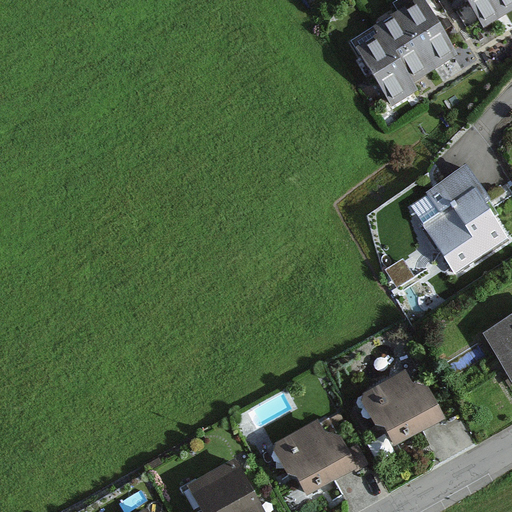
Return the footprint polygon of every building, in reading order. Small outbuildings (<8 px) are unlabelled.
[(499,0),(469,0),(484,25),(507,11),(499,0)] [(511,0),(499,0),(507,11),(511,8),(511,0)] [(402,16),(435,69),(455,57),(423,3),(402,16)] [(435,69),(402,16),(380,29),(384,36),(413,83),(435,69)] [(413,83),(384,36),(361,50),(394,105),(418,91),(413,83)] [(452,278),(511,239),(463,165),(403,204),(452,278)] [(511,386),(511,384),(511,315),(479,336),(511,386)] [(423,390),(410,388),(401,373),(358,398),(357,405),(370,429),(379,431),(391,450),(441,421),(423,390)] [(334,438),(321,436),(312,422),(269,447),(267,454),(281,478),(290,479),(302,498),(352,469),(334,438)] [(256,511),(229,463),(180,490),(191,511),(256,511)]
